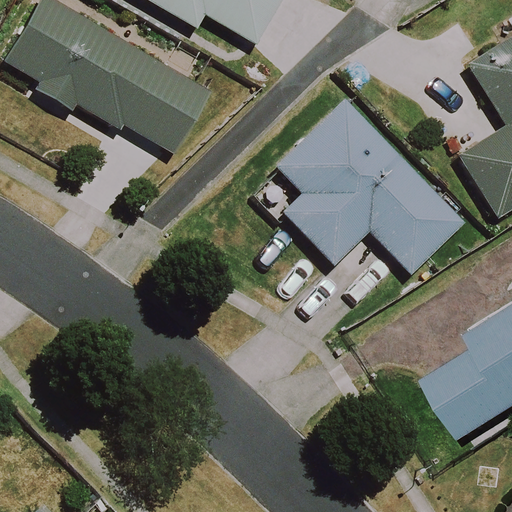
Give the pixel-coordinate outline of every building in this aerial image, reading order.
[(270,0),(121,0),(182,34),(189,21),(243,51),(270,0)] [(193,101),(27,4),(0,50),(0,65),(39,88),(35,96),(156,166),(193,101)] [(511,206),(511,34),(453,70),(491,135),(444,163),(480,225),(511,206)] [(449,227),(331,109),(264,176),(286,199),(265,220),(318,273),(353,238),(396,281),(449,227)] [(511,408),(511,310),(463,341),(472,354),(416,388),(451,446),(511,408)]
